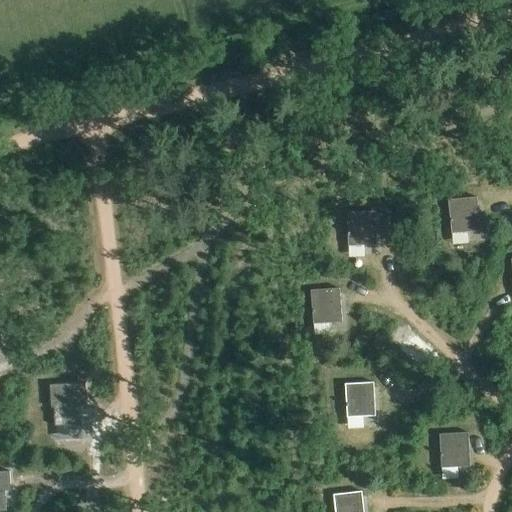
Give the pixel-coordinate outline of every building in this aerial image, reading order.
[(473,198),(449,200),(452,234),(476,231),(473,198)] [(372,212),(348,213),(349,246),(373,245),(372,212)] [(335,289),(311,291),(314,323),(338,322),(335,289)] [(370,383),(345,384),(347,418),(372,416),(370,383)] [(86,384),(50,386),(51,408),(54,408),(55,426),(82,424),(81,398),(87,398),(86,384)] [(465,433),(440,434),(442,468),(466,467),(465,433)] [(0,511),(7,511),(5,486),(10,486),(10,472),(0,472),(0,511)] [(360,511),(359,493),(334,495),(335,511),(360,511)]
